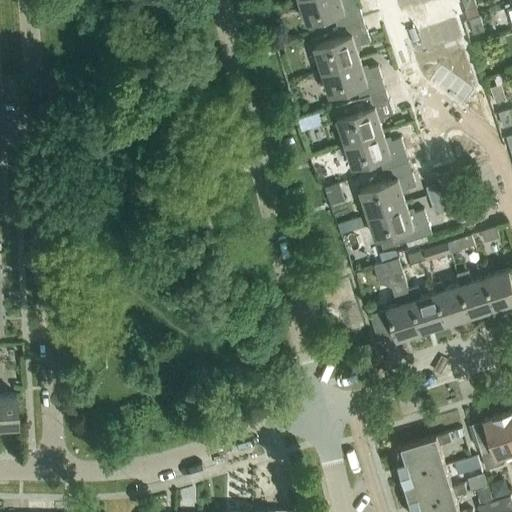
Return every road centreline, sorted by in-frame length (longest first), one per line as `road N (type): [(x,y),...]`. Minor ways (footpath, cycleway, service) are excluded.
road 1 (residential): [(52,472),(28,0)]
road 2 (unclassified): [(320,414),(220,0)]
road 3 (residential): [(320,414),(164,464),(52,472)]
road 4 (residential): [(511,351),(320,414)]
road 5 (residential): [(511,192),(498,152),(481,143),(447,145),(432,134),(404,60)]
